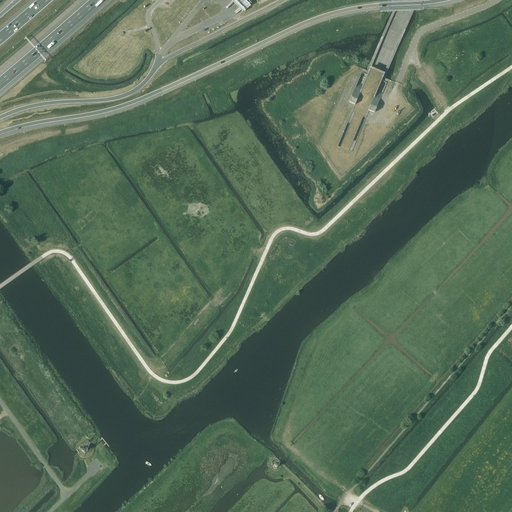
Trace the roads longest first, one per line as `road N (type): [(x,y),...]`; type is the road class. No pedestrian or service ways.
road 1 (motorway): [(0,132),(125,105),(329,14),(443,0)]
road 2 (motorway): [(0,117),(123,96),(156,67)]
road 3 (motorway): [(0,86),(98,0)]
